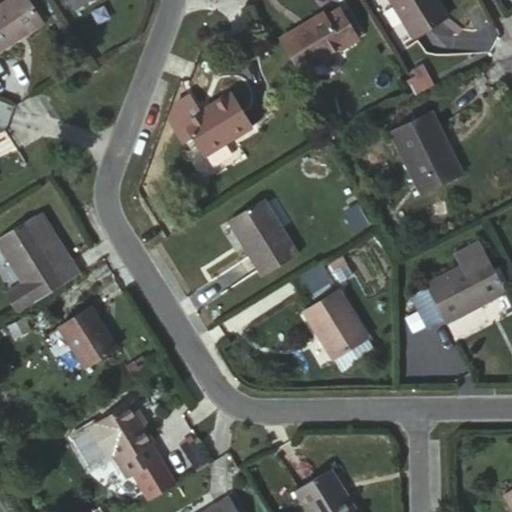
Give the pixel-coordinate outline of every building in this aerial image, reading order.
[(0,53),(45,25),(31,0),(14,0),(0,8),(0,53)] [(64,0),(72,12),(92,0),(64,0)] [(447,17),(436,0),(392,0),(412,35),(447,17)] [(362,43),(346,11),(331,22),(328,15),(287,38),(309,75),(362,43)] [(239,97),(236,98),(216,107),(218,113),(206,118),(202,113),(187,123),(205,158),(256,130),(239,97)] [(459,177),(428,118),(389,135),(418,196),(459,177)] [(265,278),(300,257),(264,202),(231,223),(265,278)] [(0,237),(0,241),(23,285),(6,296),(17,317),(35,307),(70,285),(79,282),(70,263),(43,215),(36,220),(0,237)] [(446,323),(450,328),(511,296),(511,292),(484,243),(457,257),(464,270),(428,288),(429,292),(415,301),(433,332),(446,323)] [(316,262),(291,278),(304,298),(329,282),(316,262)] [(308,315),(338,360),(369,338),(341,294),(308,315)] [(117,352),(91,309),(60,327),(87,372),(117,352)] [(165,454),(135,401),(100,424),(130,477),(165,454)] [(315,493),(284,511),(336,511),(333,506),(327,508),(315,493)] [(241,511),(233,497),(207,511),(241,511)]
